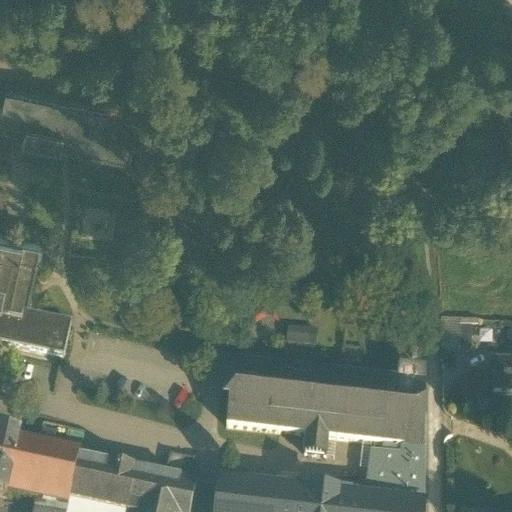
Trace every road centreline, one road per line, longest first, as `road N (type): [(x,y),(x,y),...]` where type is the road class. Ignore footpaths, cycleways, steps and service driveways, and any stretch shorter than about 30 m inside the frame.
road 1 (residential): [(432,511),(431,248),(420,206)]
road 2 (track): [(0,396),(208,448)]
road 3 (track): [(208,448),(334,475)]
